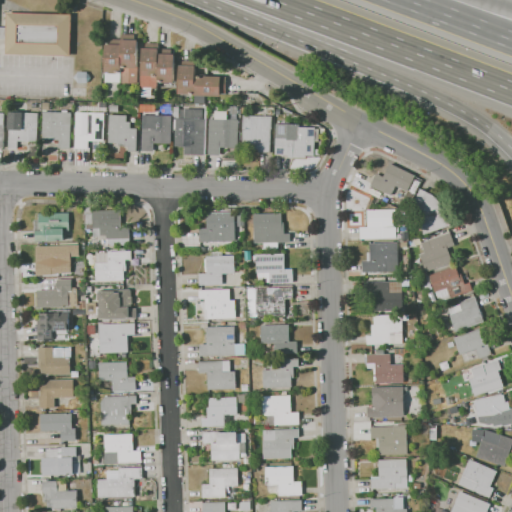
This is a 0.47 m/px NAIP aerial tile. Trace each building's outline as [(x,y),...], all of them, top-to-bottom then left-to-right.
[(0,26),(6,27),(7,13),(71,14),(70,56),(7,54),(7,38),(0,37),(0,26)] [(121,39),(137,39),(137,83),(121,83),(121,72),(121,44),(121,39)] [(105,44),(105,72),(121,72),(121,44),(105,44)] [(142,48),(159,48),(159,53),(158,86),(158,88),(141,88),(142,48)] [(159,53),(175,54),(174,86),(158,86),(159,53)] [(179,66),(179,94),(194,94),(194,76),(195,66),(179,66)] [(78,83),(78,71),(87,71),(87,83),(78,83)] [(194,76),(221,76),(220,96),(194,96),(194,94),(194,76)] [(41,110),(41,102),(49,102),(49,110),(41,110)] [(230,106),(238,106),(238,114),(230,114),(230,106)] [(176,118),(185,118),(185,109),(203,109),(203,118),(205,118),(205,154),(184,154),(184,147),(175,146),(176,118)] [(8,112),(38,112),(38,141),(17,141),(17,151),(7,151),(8,112)] [(43,112),(72,112),(71,148),(58,148),(58,139),(42,138),(43,112)] [(76,112),(104,113),(104,140),(89,140),(89,149),(75,148),(76,112)] [(109,115),(126,115),(126,122),(131,122),(130,128),(137,128),(137,151),(128,151),(128,145),(116,145),(116,142),(109,142),(109,115)] [(142,115),(172,116),(171,143),(153,143),(153,151),(141,150),(142,115)] [(243,115),(272,116),(271,152),(243,151),(243,115)] [(209,119),(238,119),(238,148),(221,148),(221,155),(209,155),(209,119)] [(276,124),(300,124),(300,127),(314,127),(314,156),(288,156),(288,154),(276,154),(276,124)] [(376,173),(370,185),(403,201),(415,176),(390,163),(383,176),(376,173)] [(422,188),(434,195),(442,204),(450,226),(423,234),(417,216),(422,213),(412,204),(422,188)] [(93,210),(121,209),(122,225),(129,225),(130,245),(107,245),(107,235),(101,235),(100,228),(93,228),(93,210)] [(368,210),(368,226),(360,227),(360,239),(397,237),(396,209),(368,210)] [(39,213),(69,213),(69,230),(64,230),(64,241),(35,241),(34,229),(39,229),(39,213)] [(207,213),(235,213),(235,241),(199,242),(199,228),(207,228),(207,213)] [(254,214),(282,214),(282,223),(284,223),(284,233),(291,233),(291,243),(254,243),(254,214)] [(421,243),(451,232),(456,244),(447,247),(453,262),(426,272),(419,255),(425,253),(421,243)] [(370,243),(398,242),(399,272),(361,272),(361,260),(370,260),(370,243)] [(36,245),(80,245),(80,256),(71,257),(71,273),(55,273),(55,264),(36,264),(36,245)] [(95,263),(96,280),(124,280),(124,259),(131,259),(130,251),(108,251),(109,263),(95,263)] [(206,256),(234,255),(234,273),(222,273),(223,284),(199,285),(199,273),(207,273),(206,256)] [(257,255),(284,255),(284,269),(293,269),(293,282),(270,282),(270,272),(257,272),(257,255)] [(429,275),(456,266),(459,277),(462,276),(465,283),(470,281),(473,290),(451,298),(448,288),(434,292),(429,275)] [(426,291),(420,276),(426,274),(432,289),(426,291)] [(363,282),(402,281),(402,279),(410,279),(410,286),(402,286),(402,309),(364,310),(363,282)] [(56,280),(71,280),(71,287),(77,287),(78,307),(36,307),(36,289),(56,288),(56,280)] [(255,288),(293,288),(293,298),(285,299),(285,316),(255,316),(255,288)] [(199,290),(230,290),(230,300),(236,300),(236,319),(208,319),(207,298),(199,298),(199,290)] [(428,292),(433,290),(437,302),(432,304),(428,292)] [(100,291),(121,291),(121,296),(122,296),(122,307),(130,307),(130,311),(133,311),(133,307),(136,306),(137,318),(99,319),(99,309),(101,309),(101,301),(97,301),(97,293),(100,292),(100,291)] [(449,314),(455,332),(484,322),(475,296),(459,301),(462,309),(449,314)] [(86,302),(96,302),(96,313),(86,313),(86,302)] [(37,313),(38,341),(54,341),(53,331),(69,331),(69,321),(61,322),(60,313),(37,313)] [(371,315),(402,315),(403,344),(366,344),(366,335),(371,335),(371,315)] [(99,324),(135,323),(135,336),(128,336),(128,356),(116,356),(116,352),(100,353),(99,324)] [(87,325),(95,325),(96,334),(87,334),(87,325)] [(261,326),(289,325),(289,341),(298,341),(298,354),(276,354),(276,344),(261,344),(261,326)] [(207,327),(234,327),(235,355),(199,356),(199,345),(208,345),(207,327)] [(454,337),(460,354),(476,349),(478,357),(491,353),(482,328),(454,337)] [(38,347),(39,375),(70,374),(70,356),(63,357),(63,348),(53,348),(53,347),(38,347)] [(366,354),(390,354),(390,364),(403,364),(403,383),(374,383),(374,363),(366,363),(366,354)] [(263,370),(264,388),(292,387),(291,378),(294,378),(294,367),(298,367),(298,357),(270,358),(270,370),(263,370)] [(468,379),(474,396),(504,386),(498,370),(502,369),(498,359),(471,368),(474,377),(468,379)] [(444,370),(441,363),(451,360),(453,367),(444,370)] [(100,362),(127,362),(127,377),(136,377),(136,391),(113,391),(113,380),(100,380),(100,362)] [(199,362),(230,362),(230,371),(235,371),(235,389),(207,389),(207,373),(199,373),(199,362)] [(39,380),(40,408),(55,407),(55,398),(75,397),(74,387),(74,379),(39,380)] [(372,387),(403,387),(404,416),(366,417),(366,406),(372,406),(372,387)] [(474,400),(479,423),(485,426),(493,424),(493,426),(502,425),(502,426),(511,424),(511,407),(510,407),(509,400),(505,401),(504,394),(474,400)] [(100,396),(137,395),(137,404),(130,405),(130,424),(101,424),(100,396)] [(262,396),(291,396),(291,413),(300,413),(299,424),(276,424),(276,414),(262,414),(262,396)] [(209,397),(237,397),(237,415),(225,415),(225,427),(202,427),(202,418),(210,418),(209,397)] [(41,414),(72,413),(72,428),(75,428),(75,440),(61,440),(61,430),(41,431),(41,414)] [(371,426),(406,425),(407,454),(380,455),(380,438),(371,439),(371,426)] [(264,441),(265,459),(293,457),(292,449),(295,448),(294,438),(300,437),(299,429),(275,430),(276,440),(264,441)] [(484,429),(511,439),(511,445),(504,467),(475,456),(484,429)] [(218,432),(245,432),(245,442),(240,442),(240,460),(211,460),(211,443),(218,443),(218,432)] [(105,435),(133,434),(133,450),(141,450),(141,463),(118,464),(118,451),(106,452),(105,435)] [(42,458),(42,475),(80,475),(80,454),(77,454),(76,448),(46,448),(46,458),(42,458)] [(379,459),(407,459),(408,488),(371,488),(371,479),(379,479),(379,459)] [(470,459),(497,471),(490,486),(494,488),(489,499),(458,484),(470,459)] [(265,467),(294,466),(294,482),(302,482),(302,495),(278,495),(278,483),(265,483),(265,467)] [(98,480),(98,498),(135,496),(134,484),(136,484),(136,480),(143,479),(142,467),(120,468),(120,469),(107,470),(107,471),(107,479),(98,480)] [(210,468),(237,468),(238,485),(226,486),(226,497),(202,497),(202,484),(210,484),(210,468)] [(43,481),(43,502),(47,502),(47,508),(77,508),(77,490),(58,490),(58,481),(43,481)] [(451,511),(459,491),(491,503),(487,511),(451,511)] [(370,499),(403,498),(403,509),(407,509),(407,511),(376,511),(376,507),(370,507),(370,499)] [(294,511),(302,511),(302,500),(271,501),(272,511),(294,511)] [(203,511),(203,502),(226,502),(226,511),(203,511)]
